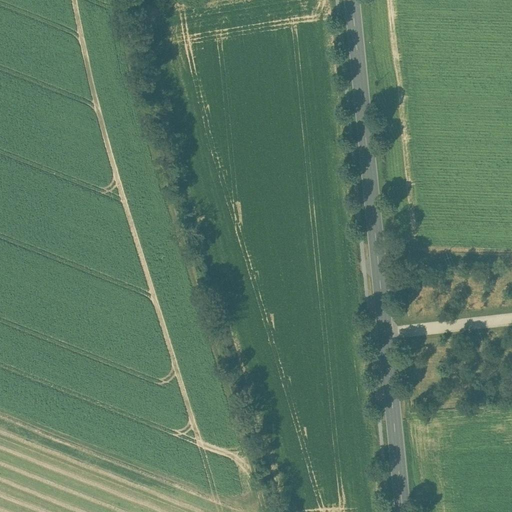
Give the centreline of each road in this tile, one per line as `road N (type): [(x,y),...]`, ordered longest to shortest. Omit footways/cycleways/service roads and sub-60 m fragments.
road 1 (track): [(131,0),(221,381),(262,511)]
road 2 (primary): [(403,511),(351,0)]
